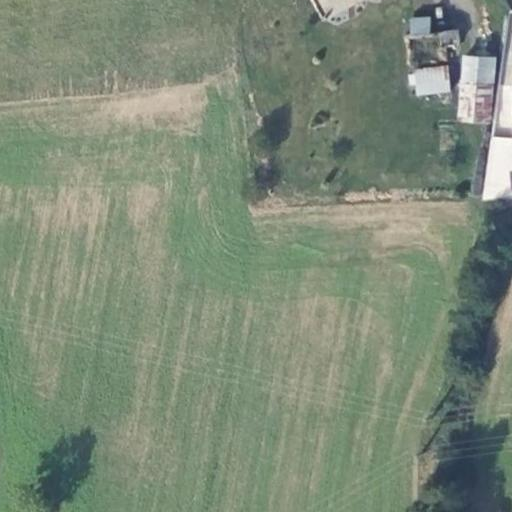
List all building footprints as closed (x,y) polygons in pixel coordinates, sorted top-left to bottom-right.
[(310,0),(260,0),(261,12),(310,12),(310,0)] [(413,19),(414,32),(431,32),(431,19),(413,19)] [(460,31),(434,32),(435,46),(460,44),(460,31)] [(465,79),(496,79),(496,57),(466,56),(465,79)] [(450,73),(419,75),(420,94),(452,91),(450,73)] [(463,119),(492,120),(496,79),(465,79),(463,119)] [(345,116),(271,115),(270,190),(343,191),(345,116)]
